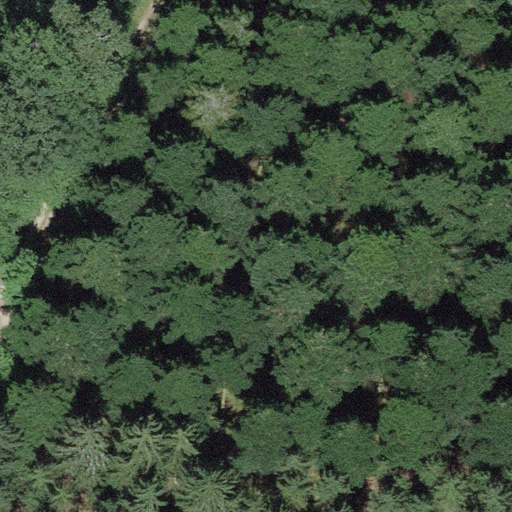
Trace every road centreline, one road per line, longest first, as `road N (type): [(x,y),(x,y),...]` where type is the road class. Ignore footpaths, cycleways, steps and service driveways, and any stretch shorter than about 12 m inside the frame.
road 1 (track): [(166,0),(0,320)]
road 2 (track): [(466,0),(511,122)]
